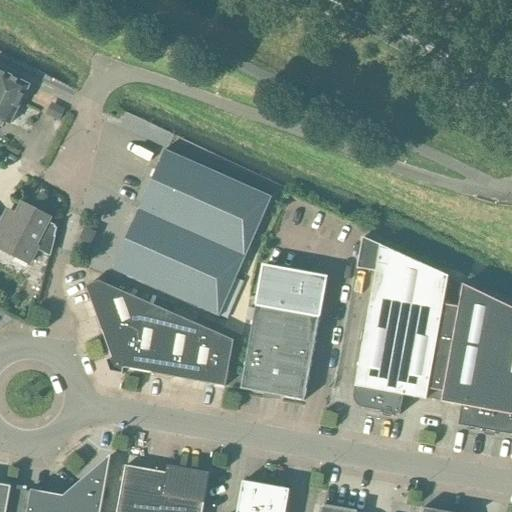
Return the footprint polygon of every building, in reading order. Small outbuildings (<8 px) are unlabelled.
[(30,85),(1,71),(0,72),(0,92),(9,97),(9,96),(22,102),(30,85)] [(11,124),(22,102),(9,96),(9,97),(0,92),(0,124),(3,120),(11,124)] [(166,150),(142,204),(181,222),(153,288),(219,317),(220,316),(227,320),(243,283),(236,279),(272,197),(166,150)] [(51,254),(58,226),(48,222),(50,218),(23,204),(14,221),(9,222),(4,219),(0,226),(0,248),(29,263),(37,248),(51,254)] [(142,204),(113,270),(153,288),(181,222),(142,204)] [(89,248),(95,233),(86,229),(79,243),(89,248)] [(356,387),(355,387),(355,389),(354,396),(354,398),(355,401),(356,403),(357,405),(359,406),(361,407),(363,408),(375,411),(381,412),(381,414),(382,414),(383,412),(393,414),(393,416),(394,416),(395,414),(400,415),(404,395),(426,399),(428,390),(436,391),(454,293),(446,292),(449,277),(381,246),(381,247),(363,239),(357,270),(376,272),(356,387)] [(257,305),(241,389),(304,401),(320,317),(327,278),(264,266),(257,305)] [(99,282),(87,286),(102,330),(101,330),(102,331),(103,331),(112,358),(106,361),(106,362),(107,362),(111,372),(121,374),(123,375),(124,368),(152,373),(152,374),(154,375),(154,373),(225,386),(234,341),(99,282)] [(442,402),(462,406),(459,426),(483,430),(482,432),(484,433),(484,430),(496,432),(496,435),(497,435),(498,433),(510,435),(511,434),(511,308),(464,285),(463,286),(462,295),(454,293),(436,391),(444,392),(442,402)] [(107,458),(99,466),(64,496),(31,490),(27,511),(101,511),(109,468),(111,455),(107,458)] [(202,511),(210,473),(197,470),(195,478),(126,466),(117,511),(202,511)] [(237,511),(261,511),(266,486),(243,481),(237,511)] [(0,511),(7,511),(12,489),(12,488),(0,486),(0,511)] [(266,486),(261,511),(286,511),(290,490),(266,486)] [(12,489),(7,511),(26,511),(30,493),(12,489)]
